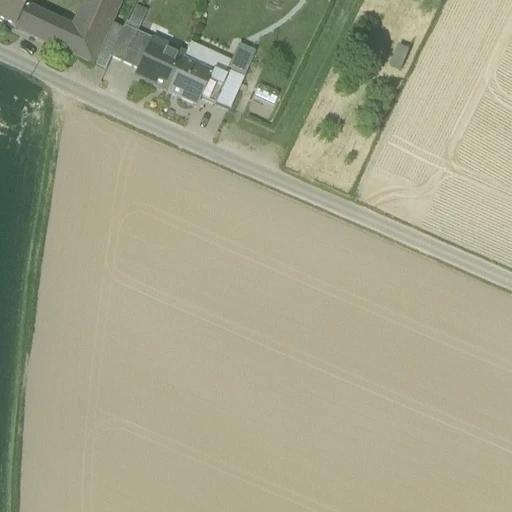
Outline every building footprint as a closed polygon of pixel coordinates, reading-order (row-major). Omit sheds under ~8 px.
[(0,0),(0,24),(14,31),(25,7),(28,0),(0,0)] [(14,31),(92,68),(92,67),(111,26),(122,0),(83,0),(71,29),(25,7),(14,31)] [(124,28),(122,32),(111,26),(92,67),(104,73),(110,59),(137,72),(152,41),(124,28)] [(134,80),(167,95),(184,56),(152,41),(137,72),(134,80)] [(185,56),(181,63),(209,76),(211,71),(227,78),(229,74),(233,64),(190,45),(185,56)] [(229,74),(244,80),(255,54),(240,48),(233,64),(229,74)] [(185,56),(184,56),(167,95),(195,108),(199,101),(209,76),(181,63),(185,56)] [(199,101),(214,107),(227,78),(211,71),(209,76),(199,101)] [(244,80),(229,74),(227,78),(214,107),(228,114),(244,80)]
